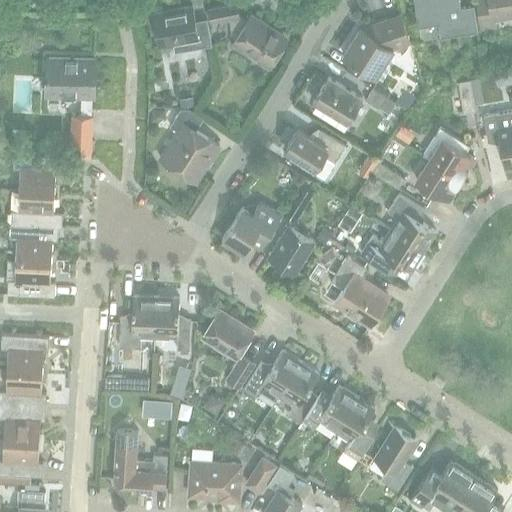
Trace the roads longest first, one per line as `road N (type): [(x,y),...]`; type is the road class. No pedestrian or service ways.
road 1 (residential): [(182,251),(342,0)]
road 2 (residential): [(378,370),(212,261),(182,251)]
road 3 (residential): [(378,370),(476,218),(511,195)]
road 4 (residential): [(77,511),(91,315)]
road 5 (residential): [(511,456),(378,370)]
